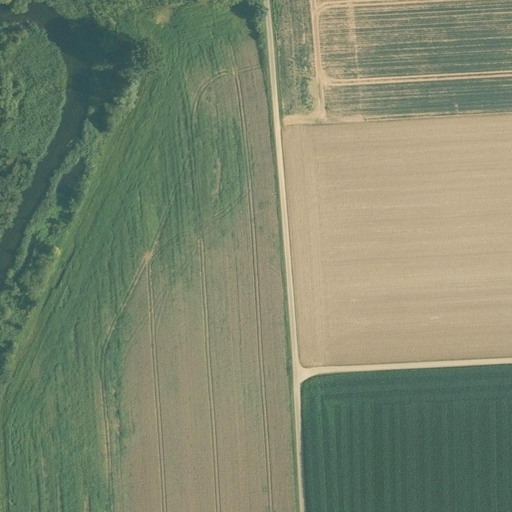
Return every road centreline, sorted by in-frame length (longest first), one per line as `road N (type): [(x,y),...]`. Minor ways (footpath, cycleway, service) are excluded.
road 1 (track): [(270,0),(303,511)]
road 2 (track): [(511,360),(296,371)]
